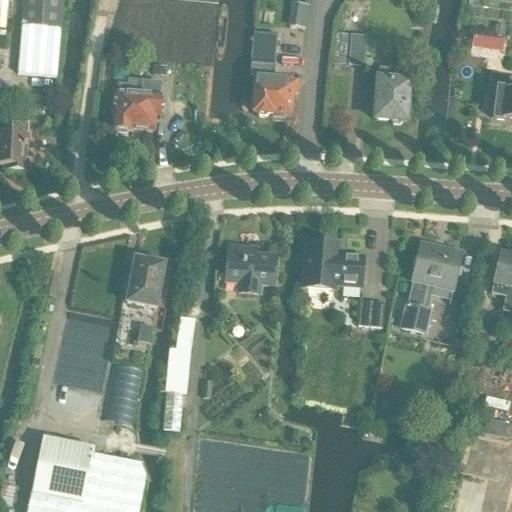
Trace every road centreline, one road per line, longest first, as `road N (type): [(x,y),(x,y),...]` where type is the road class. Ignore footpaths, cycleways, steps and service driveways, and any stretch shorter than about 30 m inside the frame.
road 1 (unclassified): [(511,202),(301,189),(195,195),(0,235)]
road 2 (unknown): [(301,189),(328,0)]
